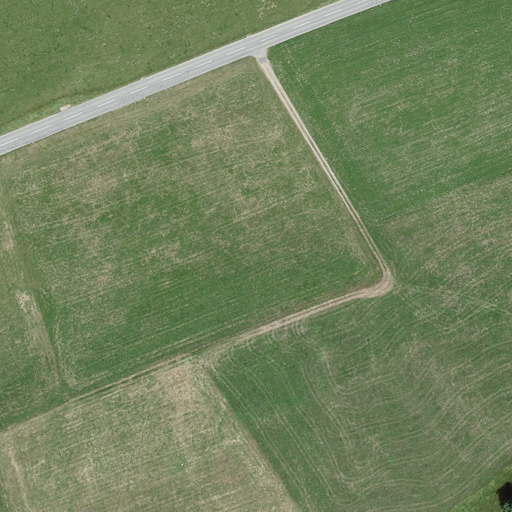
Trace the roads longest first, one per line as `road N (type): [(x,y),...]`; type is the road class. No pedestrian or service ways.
road 1 (secondary): [(0,146),(366,0)]
road 2 (track): [(254,43),(362,226)]
